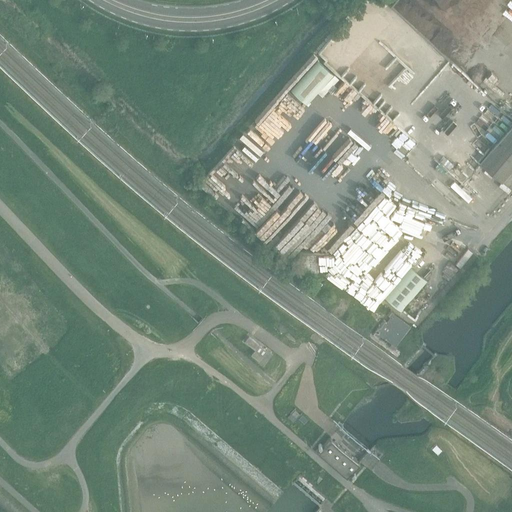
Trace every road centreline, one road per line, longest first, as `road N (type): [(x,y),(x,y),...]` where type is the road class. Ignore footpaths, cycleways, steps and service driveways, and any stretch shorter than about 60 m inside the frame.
road 1 (unclassified): [(381,507),(182,348)]
road 2 (unclassified): [(149,351),(0,209)]
road 3 (primary): [(94,0),(188,27),(227,23),(285,0)]
road 4 (unclassified): [(149,351),(62,455),(79,478),(80,511)]
road 5 (track): [(0,299),(101,408)]
road 6 (unclassified): [(304,356),(237,314),(217,317),(182,348)]
road 7 (primary): [(258,0),(192,13),(122,0)]
